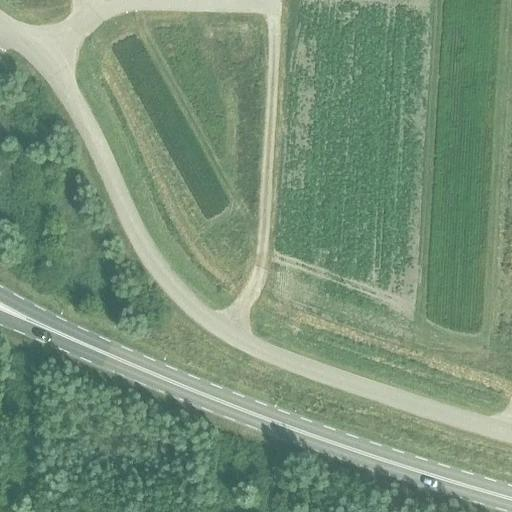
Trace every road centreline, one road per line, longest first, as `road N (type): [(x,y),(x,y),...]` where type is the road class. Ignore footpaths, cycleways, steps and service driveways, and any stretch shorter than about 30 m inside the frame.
road 1 (unclassified): [(511,433),(265,351),(203,315),(144,248),(72,95),(0,23)]
road 2 (primary): [(511,498),(244,411),(64,336)]
